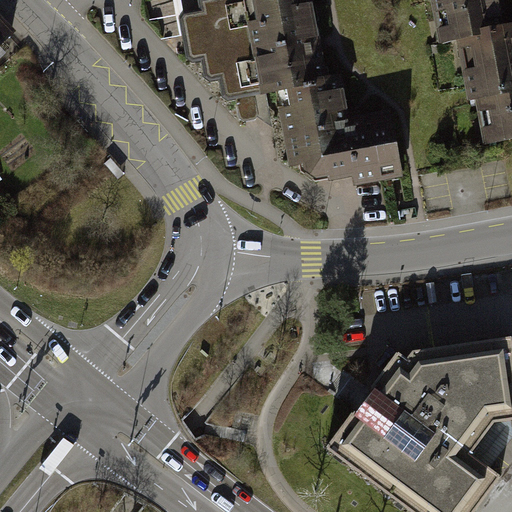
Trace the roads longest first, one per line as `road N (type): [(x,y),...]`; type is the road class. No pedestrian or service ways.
road 1 (residential): [(203,250),(185,195),(21,0)]
road 2 (residential): [(203,250),(347,257),(511,233)]
road 3 (residential): [(203,250),(190,288),(85,404)]
road 4 (primary): [(85,404),(225,511)]
road 5 (unclassified): [(85,404),(0,504)]
